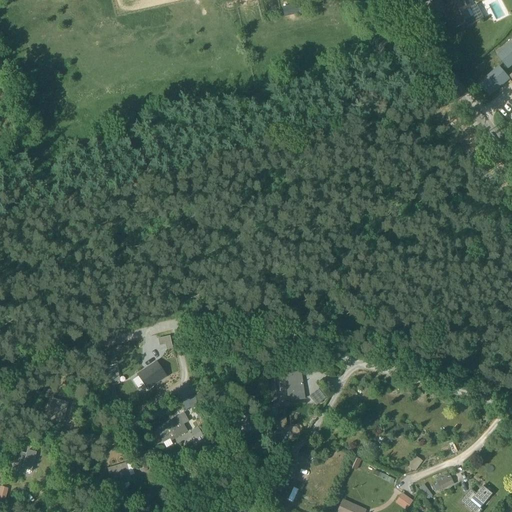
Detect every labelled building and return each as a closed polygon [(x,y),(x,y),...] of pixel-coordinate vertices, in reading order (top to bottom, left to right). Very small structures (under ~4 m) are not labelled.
[(465,21),(471,18),(466,7),(469,5),(471,9),(472,8),(467,0),(446,0),(449,4),(446,5),(451,15),(449,16),(456,28),(466,23),(465,21)] [(511,65),(511,44),(498,56),(508,68),(511,65)] [(490,96),(509,79),(499,67),(479,84),(490,96)] [(170,335),(158,338),(159,346),(165,344),(166,349),(172,348),(170,335)] [(147,380),(153,376),(161,370),(154,361),(140,371),(147,380)] [(289,401),(305,399),(302,371),(285,373),(289,401)] [(143,384),(138,376),(132,380),(138,388),(143,384)] [(273,377),(263,378),(264,385),(274,384),(273,377)] [(274,384),(264,385),(266,403),(276,402),(274,384)] [(327,397),(319,388),(309,396),(317,405),(327,397)] [(194,395),(186,398),(190,408),(198,405),(194,395)] [(67,404),(51,400),(45,419),(61,423),(67,404)] [(165,414),(162,409),(154,413),(157,418),(165,414)] [(201,416),(198,409),(192,412),(196,419),(201,416)] [(237,422),(240,437),(244,437),(243,432),(259,429),(258,419),(249,420),(248,416),(240,417),(241,422),(237,422)] [(168,424),(156,430),(163,442),(170,438),(171,440),(186,432),(181,422),(178,418),(177,417),(171,421),(171,422),(170,422),(173,427),(170,428),(168,424)] [(203,435),(198,426),(190,431),(195,440),(203,435)] [(60,435),(50,431),(48,438),(58,441),(60,435)] [(378,447),(370,442),(364,450),(373,456),(378,447)] [(27,451),(26,454),(17,452),(13,469),(22,471),(23,467),(31,469),(35,453),(27,451)] [(352,457),(348,467),(356,471),(360,460),(352,457)] [(415,457),(409,467),(415,472),(422,462),(415,457)] [(108,470),(113,486),(130,481),(125,464),(108,470)] [(388,476),(380,472),(377,477),(386,481),(388,476)] [(454,485),(451,477),(437,483),(437,484),(432,486),(435,494),(454,485)] [(298,490),(293,487),(293,485),(283,480),(277,494),(276,493),(273,498),(279,500),(279,499),(286,502),(286,501),(292,503),(298,490)] [(432,496),(424,484),(418,488),(427,500),(432,496)] [(472,511),(481,511),(483,510),(481,509),(489,499),(479,491),(471,500),(466,496),(461,502),(472,511)] [(402,493),(394,503),(406,511),(413,501),(402,493)] [(365,511),(366,510),(342,499),(336,511),(365,511)]
